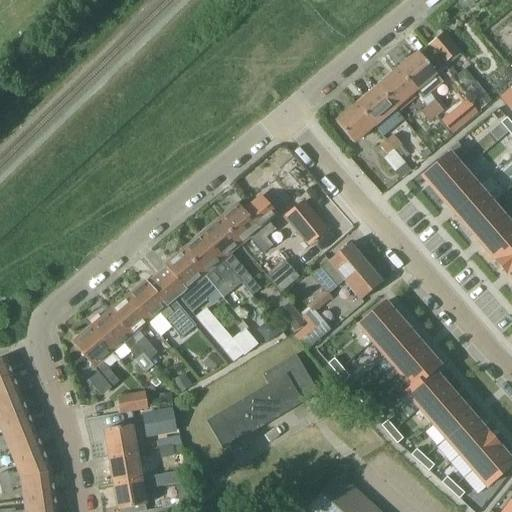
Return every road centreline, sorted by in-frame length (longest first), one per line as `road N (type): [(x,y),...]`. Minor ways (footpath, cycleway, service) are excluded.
road 1 (residential): [(77,511),(43,321),(285,117)]
road 2 (residential): [(500,358),(285,117)]
road 3 (residential): [(285,117),(424,0)]
